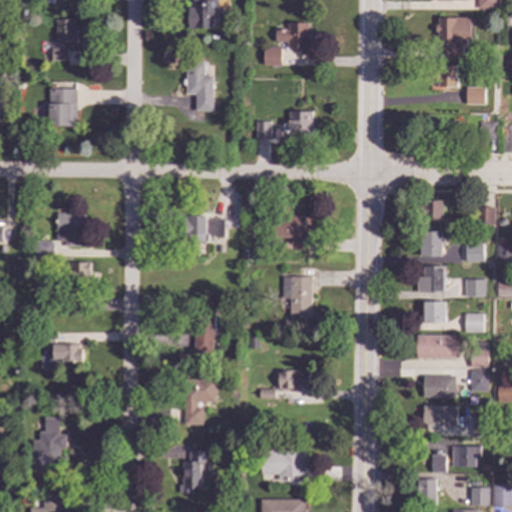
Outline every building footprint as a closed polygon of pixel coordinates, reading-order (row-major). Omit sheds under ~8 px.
[(494,0),(494,8),(477,8),(477,0),(494,0)] [(469,43),(455,43),(455,46),(461,46),(461,56),(442,56),(443,40),(436,40),(436,33),(435,33),(435,25),(437,25),(437,18),(470,18),(469,43)] [(75,47),(76,19),(56,19),(55,47),(75,47)] [(307,22),(286,23),(287,30),(274,30),(275,44),(287,43),(287,49),(308,49),(307,22)] [(262,66),(279,66),(279,47),(262,47),(262,66)] [(51,62),(66,61),(66,48),(50,49),(51,62)] [(212,111),(211,76),(204,76),(204,62),(185,63),(186,94),(194,94),(194,111),(212,111)] [(454,79),(456,79),(456,87),(437,86),(437,80),(434,80),(434,73),(438,73),(438,66),(455,66),(454,79)] [(483,88),(483,104),(465,104),(465,87),(483,88)] [(75,89),(47,89),(47,126),(75,126),(75,89)] [(310,111),(287,111),(288,124),(273,124),(273,137),(311,136),(310,111)] [(269,138),(269,121),(254,121),(254,139),(269,138)] [(457,142),(426,143),(426,122),(457,121),(457,142)] [(494,123),(494,139),(478,139),(479,122),(494,123)] [(441,220),(424,221),(423,216),(418,216),(418,206),(423,206),(423,202),(440,202),(441,220)] [(493,208),(492,228),(480,228),(481,225),(475,224),(475,207),(493,208)] [(65,247),(84,246),(83,213),(56,213),(56,241),(65,241),(65,247)] [(290,250),(304,250),(306,216),(275,215),(274,237),(290,237),(290,250)] [(222,237),(223,217),(185,217),(184,241),(208,241),(208,236),(222,237)] [(506,223),(500,228),(496,223),(502,218),(506,223)] [(441,256),(420,256),(420,232),(440,232),(441,256)] [(52,258),(53,241),(33,241),(33,257),(52,258)] [(483,262),(466,262),(465,245),(482,244),(483,262)] [(511,261),(497,261),(497,245),(511,245),(511,261)] [(91,262),(69,262),(69,281),(90,282),(91,262)] [(444,292),(417,292),(416,277),(423,277),(423,267),(444,267),(444,292)] [(310,318),(309,276),(282,277),(283,319),(310,318)] [(484,296),(465,297),(464,280),(484,280),(484,296)] [(511,297),(496,297),(497,281),(511,281),(511,297)] [(444,322),(423,323),(423,303),(444,303),(444,322)] [(213,313),(194,313),(193,353),(213,354),(213,313)] [(482,332),(465,332),(465,314),(482,314),(482,332)] [(457,359),(416,358),(416,336),(457,336),(457,359)] [(488,344),(487,368),(470,367),(472,343),(488,344)] [(51,361),(81,362),(82,345),(52,344),(51,361)] [(307,370),(277,370),(277,389),(307,389),(307,370)] [(487,391),(470,391),(470,371),(487,371),(487,391)] [(454,397),(422,397),(423,376),(454,376),(454,397)] [(182,379),(183,424),(202,424),(202,404),(215,403),(214,378),(182,379)] [(511,402),(496,402),(496,384),(511,384),(511,402)] [(257,388),(257,399),(273,399),(273,389),(257,388)] [(456,426),(422,426),(422,407),(456,407),(456,426)] [(486,415),(486,419),(489,419),(488,437),(472,436),(473,418),(476,418),(476,414),(486,415)] [(31,470),(64,471),(64,456),(58,456),(58,448),(65,448),(65,435),(57,434),(58,417),(43,417),(43,431),(38,431),(38,440),(32,440),(31,470)] [(259,446),(260,474),(276,474),(276,481),(305,481),(304,446),(259,446)] [(479,457),(474,457),(474,467),(451,466),(451,447),(479,447),(479,457)] [(179,493),(191,493),(191,487),(202,487),(203,450),(187,450),(187,461),(180,461),(179,493)] [(444,472),(431,472),(431,456),(444,456),(444,472)] [(435,505),(418,505),(417,481),(434,480),(435,505)] [(511,506),(493,506),(493,486),(510,485),(511,506)] [(488,506),(470,505),(470,488),(484,489),(488,489),(488,506)] [(28,511),(69,511),(69,494),(41,495),(42,508),(28,508),(28,511)] [(305,511),(306,499),(259,499),(258,511),(305,511)]
